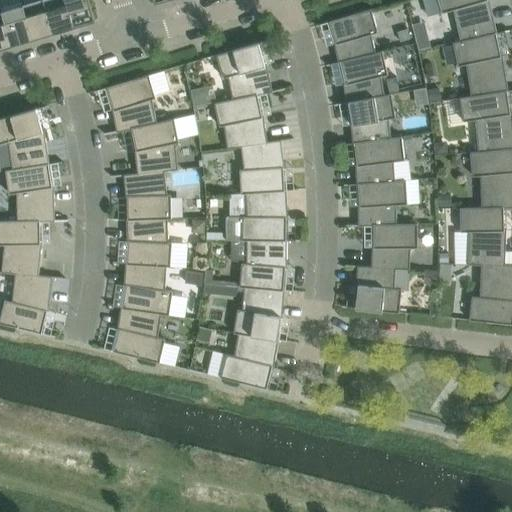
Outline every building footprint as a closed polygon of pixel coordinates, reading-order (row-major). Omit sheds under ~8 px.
[(32,38),(53,32),(43,0),(33,0),(22,3),(32,38)] [(43,0),(53,32),(66,28),(73,26),(65,0),(43,0)] [(65,0),(73,26),(95,19),(88,0),(65,0)] [(437,0),(442,13),(453,9),(460,40),(460,41),(495,33),(496,34),(497,34),(497,32),(489,0),(437,0)] [(32,38),(22,3),(1,9),(12,44),(32,38)] [(0,4),(0,47),(12,44),(1,9),(0,4)] [(371,9),(329,21),(329,22),(335,43),(334,44),(338,61),(338,63),(340,62),(376,53),(375,52),(371,34),(378,32),(371,9)] [(407,28),(397,31),(400,41),(411,38),(407,28)] [(460,40),(453,42),(453,43),(458,66),(466,64),(471,95),(471,96),(507,91),(508,91),(508,90),(502,55),(500,55),(496,34),(495,33),(460,41),(460,40)] [(428,37),(416,40),(418,50),(431,46),(428,37)] [(258,42),(216,54),(223,77),(227,76),(232,98),(232,100),(257,94),(257,95),(266,93),(272,92),(272,90),(266,64),(265,64),(258,43),(258,42)] [(376,53),(340,62),(345,83),(343,84),(346,102),(347,103),(348,103),(348,102),(384,95),(384,94),(381,76),(388,74),(382,52),(382,51),(375,52),(376,53)] [(148,74),(107,87),(107,88),(113,109),(112,109),(116,130),(116,131),(122,130),(131,129),(131,128),(156,122),(152,99),(155,98),(154,93),(148,74)] [(212,85),(190,90),(193,105),(216,101),(212,85)] [(438,89),(428,91),(430,101),(440,100),(438,89)] [(471,95),(459,97),(463,121),(475,119),(478,151),(478,152),(511,148),(511,115),(511,112),(510,113),(507,91),(471,96),(471,95)] [(384,95),(348,102),(348,103),(352,124),(350,124),(353,142),(353,143),(354,143),(391,138),(390,137),(388,118),(395,117),(391,94),(391,93),(384,94),(384,95)] [(232,98),(214,102),(214,104),(219,126),(224,125),(227,147),(227,148),(241,147),(241,146),(267,142),(267,141),(263,116),(262,116),(257,95),(257,94),(232,100),(232,98)] [(36,108),(0,118),(0,143),(8,141),(12,165),(12,169),(48,164),(48,165),(50,164),(49,163),(44,130),(42,130),(36,109),(36,108)] [(156,122),(131,128),(131,129),(135,150),(134,150),(137,172),(137,173),(164,170),(164,171),(178,169),(178,168),(175,143),(179,142),(178,138),(174,118),(156,122)] [(391,138),(354,143),(357,165),(355,165),(356,183),(356,184),(358,184),(395,181),(394,180),(393,161),(404,160),(401,137),(401,136),(390,137),(391,138)] [(244,169),(239,169),(241,193),(245,193),(245,192),(284,190),(284,189),(283,168),(285,167),(281,141),(281,139),(267,141),(267,142),(241,146),(241,147),(244,169)] [(442,143),(435,143),(436,154),(448,153),(447,146),(442,143)] [(478,151),(470,152),(472,176),(480,175),(481,207),(481,208),(503,207),(503,208),(511,207),(511,148),(478,152),(478,151)] [(12,169),(5,170),(9,194),(17,192),(17,220),(17,221),(39,220),(39,221),(49,221),(55,221),(54,220),(54,186),(52,186),(48,165),(48,164),(12,169)] [(137,172),(123,174),(123,175),(126,196),(127,196),(127,218),(167,217),(167,218),(171,218),(171,217),(170,194),(167,194),(164,171),(164,170),(137,173),(137,172)] [(359,206),(358,206),(358,224),(358,225),(364,225),(373,225),(373,224),(396,224),(396,223),(396,204),(407,204),(405,180),(394,180),(395,181),(358,184),(359,206)] [(230,216),(226,216),(226,233),(226,240),(232,240),(285,240),(285,239),(286,217),(287,217),(286,190),(286,189),(284,189),(284,190),(245,192),(245,193),(247,216),(230,216)] [(450,195),(440,195),(440,207),(450,207),(450,195)] [(481,207),(460,207),(460,208),(460,231),(468,231),(467,263),(467,264),(481,265),(481,264),(505,265),(505,264),(506,229),(504,229),(503,208),(503,207),(481,208),(481,207)] [(127,218),(126,218),(126,219),(127,240),(128,240),(126,262),(166,265),(166,266),(170,266),(170,265),(171,242),(168,242),(167,218),(167,217),(127,218)] [(17,220),(0,220),(0,244),(4,245),(1,271),(1,272),(15,273),(38,275),(42,243),(40,243),(39,221),(39,220),(17,221),(17,220)] [(193,220),(193,226),(198,233),(204,233),(205,221),(193,220)] [(371,266),(395,268),(395,269),(409,269),(410,247),(417,247),(417,224),(417,223),(396,223),(396,224),(373,224),(373,225),(374,247),(372,247),(371,266)] [(232,240),(231,262),(241,262),(240,282),(239,286),(244,287),(244,286),(283,289),(285,267),(286,267),(287,240),(287,239),(285,239),(285,240),(232,240)] [(451,252),(439,252),(439,260),(452,260),(451,252)] [(122,306),(161,312),(161,314),(169,315),(172,295),(172,291),(165,290),(166,266),(166,265),(126,262),(125,262),(125,263),(124,284),(125,284),(122,306)] [(441,263),(439,280),(450,282),(452,265),(441,263)] [(472,296),(469,320),(487,321),(511,324),(511,264),(505,264),(505,265),(481,264),(481,265),(480,297),(472,296)] [(356,306),(355,308),(382,311),(399,312),(401,288),(394,288),(395,269),(395,268),(371,266),(357,265),(357,266),(356,285),(358,285),(356,306)] [(187,271),(186,282),(200,284),(202,273),(187,271)] [(426,272),(426,284),(437,284),(437,272),(426,272)] [(4,299),(0,317),(0,323),(15,327),(41,333),(41,332),(46,311),(47,311),(48,311),(52,277),(52,276),(38,275),(15,273),(12,301),(4,299)] [(204,283),(203,293),(221,294),(222,285),(204,283)] [(234,332),(233,332),(238,333),(238,332),(277,339),(277,338),(280,317),(282,317),(284,290),(284,289),(283,289),(244,286),(244,287),(242,309),(237,309),(234,332)] [(113,349),(113,351),(139,357),(155,361),(159,362),(164,342),(165,339),(157,337),(161,314),(161,312),(122,306),(121,306),(120,307),(117,328),(118,328),(118,329),(113,349)] [(200,329),(198,340),(208,342),(211,331),(200,329)] [(226,354),(220,377),(224,378),(240,382),(266,388),(267,387),(272,366),(273,366),(278,340),(278,338),(277,338),(277,339),(238,332),(238,333),(234,356),(226,354)]
